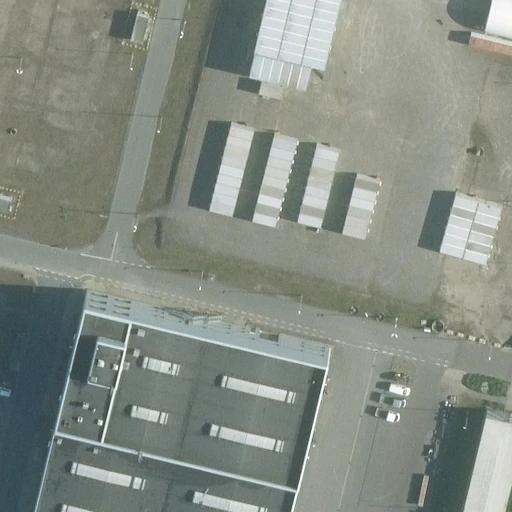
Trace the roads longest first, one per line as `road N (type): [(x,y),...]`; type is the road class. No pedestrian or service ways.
road 1 (unclassified): [(56,263),(511,370)]
road 2 (unclassified): [(0,508),(56,263)]
